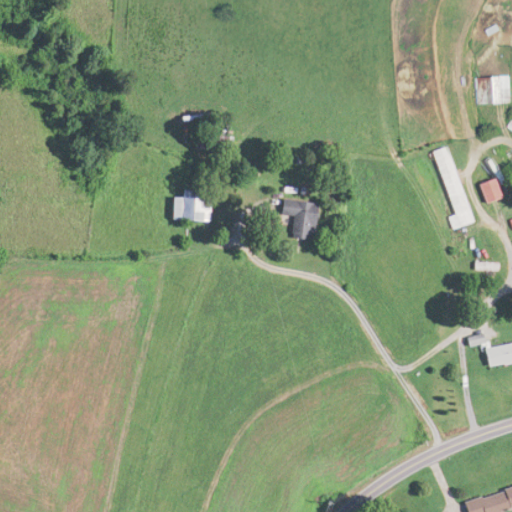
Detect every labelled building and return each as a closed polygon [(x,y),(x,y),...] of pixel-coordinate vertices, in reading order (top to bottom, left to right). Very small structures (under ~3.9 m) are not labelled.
[(508,77),(475,77),(475,102),(508,102),(508,77)] [(191,149),(225,151),(226,135),(192,133),(191,149)] [(468,221),(444,145),(430,150),(450,214),(445,216),(449,228),(468,221)] [(481,202),(497,197),(491,178),(475,183),(481,202)] [(205,220),(205,197),(197,197),(197,189),(175,189),(175,195),(165,195),(165,220),(205,220)] [(314,203),(278,198),(276,214),(290,216),(287,237),(308,240),(314,203)] [(482,366),(511,360),(511,340),(478,348),(482,366)] [(487,511),(511,506),(511,486),(457,500),(459,511),(487,511)]
